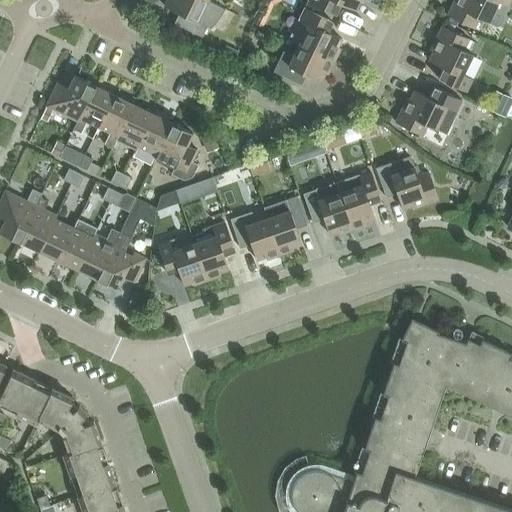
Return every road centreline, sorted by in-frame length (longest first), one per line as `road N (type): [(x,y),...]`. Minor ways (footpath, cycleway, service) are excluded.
road 1 (residential): [(99,30),(283,115),(353,95),(379,75),(414,0)]
road 2 (residential): [(161,365),(411,268),(459,272),(511,294)]
road 3 (residential): [(141,511),(102,400),(34,367),(19,302)]
road 4 (residential): [(161,365),(19,302)]
road 5 (residential): [(208,511),(161,365)]
